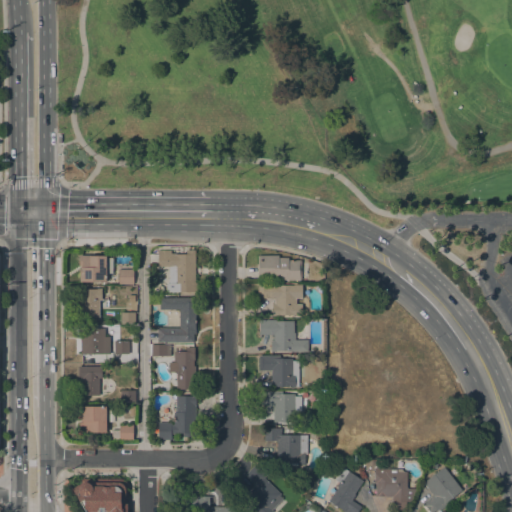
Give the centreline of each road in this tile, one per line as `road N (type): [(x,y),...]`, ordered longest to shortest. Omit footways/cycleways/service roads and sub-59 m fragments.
road 1 (residential): [(223,448),(228,214)]
road 2 (primary): [(45,212),(41,0)]
road 3 (primary): [(45,404),(45,212)]
road 4 (primary): [(17,212),(17,404)]
road 5 (residential): [(223,448),(209,457),(44,458)]
road 6 (primary): [(15,32),(17,212)]
road 7 (primary): [(212,214),(45,212)]
